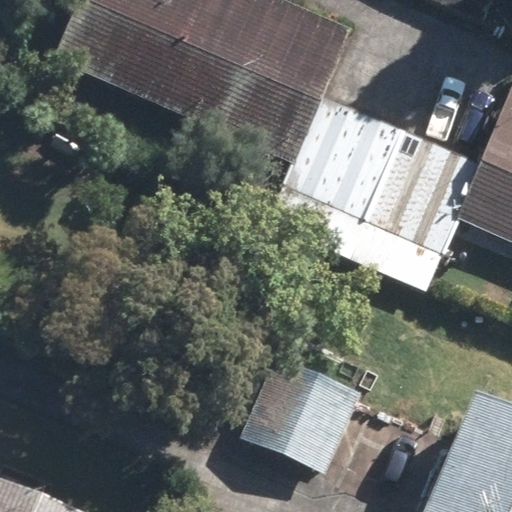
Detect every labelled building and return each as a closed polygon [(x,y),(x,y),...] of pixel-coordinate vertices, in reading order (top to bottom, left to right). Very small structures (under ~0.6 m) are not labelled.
[(86,0),(60,59),(302,166),(361,32),(288,0),(86,0)] [(511,100),(458,222),(511,245),(511,100)] [(311,496),(349,408),(260,370),(223,458),(311,496)] [(511,511),(511,401),(490,394),(437,511),(511,511)] [(89,511),(57,498),(5,480),(0,491),(0,511),(89,511)]
